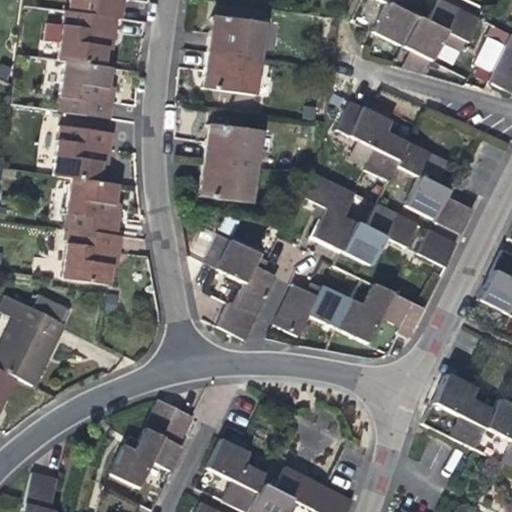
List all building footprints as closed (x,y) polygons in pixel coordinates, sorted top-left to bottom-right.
[(58,0),(57,14),(62,15),(110,22),(113,3),(103,1),(102,0),(58,0)] [(420,28),(407,21),(400,18),(404,10),(408,0),(360,0),(380,10),(366,38),(425,67),(434,48),(439,38),(458,48),(461,49),(472,25),(431,5),(420,28)] [(411,14),(404,10),(400,18),(407,21),(411,14)] [(55,64),(62,66),(101,72),(105,51),(100,50),(101,41),(111,43),(114,22),(110,22),(62,15),(60,31),(45,28),(42,45),(57,48),(55,64)] [(203,39),(201,54),(253,61),(259,25),(206,16),(203,39)] [(453,58),(458,48),(439,38),(434,48),(453,58)] [(111,46),(111,43),(101,41),(100,50),(105,51),(110,52),(111,46)] [(511,44),(508,43),(502,56),(496,67),(484,91),(511,104),(511,44)] [(248,98),(253,61),(201,54),(198,74),(196,89),(248,98)] [(107,122),(111,102),(100,101),(102,92),(106,93),(109,73),(101,72),(62,66),(55,114),(107,122)] [(112,94),(106,93),(102,92),(100,101),(111,102),(111,99),(112,94)] [(444,201),(446,196),(435,191),(440,182),(446,169),(392,142),(381,138),(387,128),(387,126),(346,107),(332,134),(347,141),(346,142),(373,155),(363,174),(387,186),(395,170),(416,181),(409,197),(466,225),(471,214),(444,201)] [(198,145),(196,161),(248,168),(254,132),(202,125),(198,145)] [(396,133),(387,128),(381,138),(392,142),(396,133)] [(50,177),(66,179),(97,183),(100,166),(96,165),(98,155),(107,157),(111,138),(57,129),(50,177)] [(107,161),(107,157),(98,155),(96,165),(100,166),(106,166),(107,161)] [(243,206),(248,168),(196,161),(192,187),(191,198),(243,206)] [(386,188),(387,186),(363,174),(362,176),(386,188)] [(60,229),(64,229),(114,237),(116,218),(106,216),(107,207),(112,208),(116,186),(97,183),(66,179),(60,229)] [(364,233),(355,228),(342,222),(354,199),(313,180),(302,202),(324,213),(310,241),(341,257),(369,271),(383,242),(404,252),(416,229),(376,210),(364,233)] [(450,187),(440,182),(435,191),(446,196),(450,187)] [(459,238),(466,225),(409,197),(402,210),(459,238)] [(118,209),(112,208),(107,207),(106,216),(116,218),(117,212),(118,209)] [(105,287),(108,267),(104,266),(105,257),(115,259),(118,237),(114,237),(64,229),(57,280),(105,287)] [(443,271),(449,261),(455,248),(427,234),(416,258),(443,271)] [(254,270),(259,260),(219,240),(205,267),(218,273),(216,274),(245,288),(234,308),(230,305),(218,329),(246,343),(278,281),(264,274),(254,270)] [(114,263),(115,259),(105,257),(104,266),(108,267),(113,268),(114,263)] [(268,265),(259,260),(254,270),(264,274),(268,265)] [(511,285),(501,280),(491,274),(477,302),(505,317),(511,304),(511,285)] [(320,292),(315,302),(305,296),(293,291),(272,330),(295,341),(306,320),(363,349),(377,321),(399,332),(396,336),(408,342),(423,313),(372,287),(359,311),(320,292)] [(309,287),(305,296),(315,302),(320,292),(309,287)] [(15,305),(0,337),(0,373),(10,378),(27,386),(37,367),(32,364),(35,358),(38,353),(42,355),(50,339),(48,337),(54,324),(15,305)] [(511,403),(498,396),(492,408),(479,401),(470,397),(475,387),(476,385),(448,371),(432,401),(445,408),(460,415),(448,438),(471,449),(482,427),(511,441),(499,463),(511,469),(511,403)] [(0,397),(1,398),(10,378),(0,373),(0,397)] [(485,392),(475,387),(470,397),(479,401),(485,392)] [(132,453),(123,449),(121,448),(106,475),(135,490),(150,463),(171,474),(184,450),(180,448),(194,423),(158,405),(137,444),(132,453)] [(326,484),(326,485),(285,466),(273,488),(263,483),(268,472),(244,460),(250,449),(222,435),(207,465),(235,479),(224,500),(248,511),(284,511),(292,497),(321,511),(347,511),(354,498),(326,484)] [(126,443),(123,449),(132,453),(137,444),(128,439),(126,443)] [(224,511),(202,501),(195,511),(224,511)]
